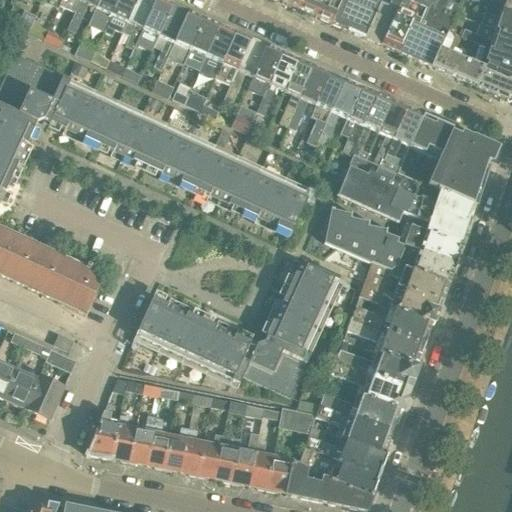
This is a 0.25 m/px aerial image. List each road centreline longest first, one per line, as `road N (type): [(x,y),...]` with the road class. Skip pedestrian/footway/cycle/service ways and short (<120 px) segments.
road 1 (residential): [(53,477),(138,253),(17,199)]
road 2 (residential): [(398,511),(511,190)]
road 3 (residential): [(511,130),(214,0)]
road 4 (residential): [(210,508),(53,477)]
